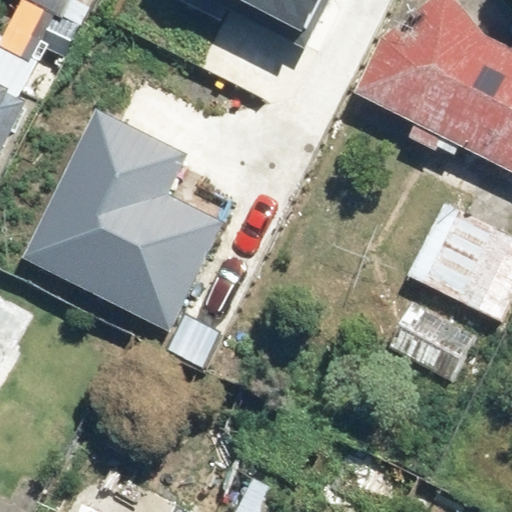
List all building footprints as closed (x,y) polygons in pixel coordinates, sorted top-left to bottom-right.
[(18,0),(63,22),(74,0),(18,0)] [(327,0),(286,0),(319,17),(327,0)] [(460,0),(404,0),(357,105),(511,174),(511,46),(463,24),(472,5),(460,0)] [(0,103),(0,138),(14,110),(0,103)] [(97,105),(27,257),(173,324),(222,218),(173,196),(195,150),(97,105)] [(511,250),(438,212),(401,281),(495,329),(511,296),(511,250)] [(0,370),(31,316),(0,298),(0,370)]
